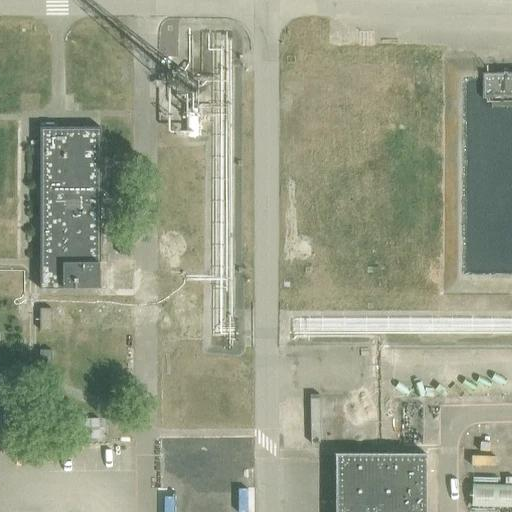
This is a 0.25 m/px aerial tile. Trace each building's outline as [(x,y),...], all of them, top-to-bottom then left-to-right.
[(511,72),(481,73),(481,98),(511,97),(511,72)] [(99,288),(99,128),(40,128),(40,288),(99,288)] [(53,307),(41,307),(41,329),(53,329),(53,307)] [(51,354),(42,354),(41,371),(51,371),(51,354)] [(2,384),(2,426),(20,426),(20,384),(2,384)] [(321,400),(310,400),(310,441),(321,441),(321,400)] [(424,511),(425,453),(334,453),(333,511),(424,511)] [(511,484),(472,483),(471,507),(511,508),(511,484)]
